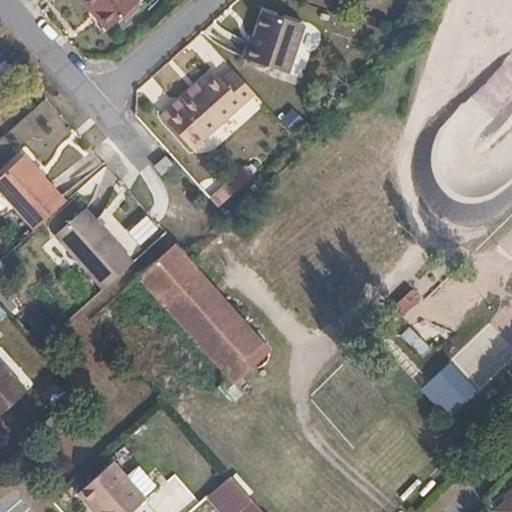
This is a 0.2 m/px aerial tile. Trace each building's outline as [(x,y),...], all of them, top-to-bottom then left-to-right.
[(79,0),(92,13),(96,10),(111,27),(139,2),(137,0),(79,0)] [(96,10),(92,13),(107,30),(111,27),(96,10)] [(249,42),(244,60),(289,74),(305,24),(262,11),(252,43),(249,42)] [(192,149),(255,94),(234,71),(223,80),(217,73),(179,107),(174,101),(160,114),(192,149)] [(0,178),(0,191),(34,231),(65,203),(25,157),(0,178)] [(164,158),(154,168),(160,175),(162,176),(171,167),(164,158)] [(230,183),(215,196),(221,203),(235,189),(230,183)] [(57,238),(103,291),(115,281),(134,264),(88,212),(57,238)] [(175,247),(139,278),(234,384),(270,353),(175,247)] [(413,389),(443,423),(511,362),(511,347),(489,322),(413,389)] [(0,359),(0,414),(27,391),(0,359)] [(78,492),(90,505),(96,499),(107,511),(129,511),(146,497),(144,494),(127,475),(113,460),(78,492)] [(140,463),(127,475),(144,494),(157,483),(140,463)] [(505,499),(494,510),(495,511),(511,511),(511,488),(503,497),(505,499)] [(107,511),(96,499),(90,505),(96,511),(107,511)]
